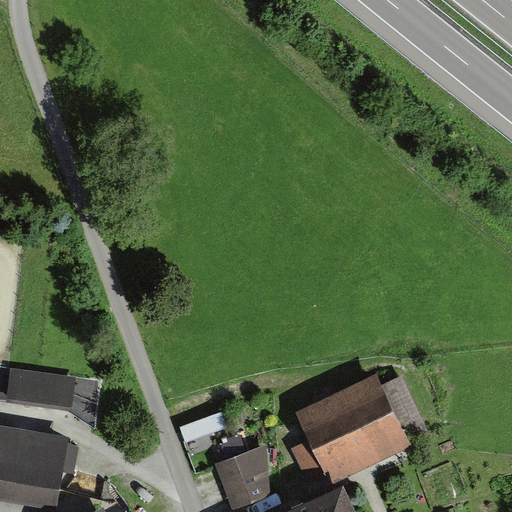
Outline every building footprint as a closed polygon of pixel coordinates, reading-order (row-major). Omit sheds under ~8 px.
[(89,376),(16,369),(13,402),(86,409),(89,376)] [(307,420),(335,480),(415,442),(387,382),(307,420)] [(185,431),(190,445),(239,427),(234,413),(185,431)] [(83,438),(0,427),(0,499),(74,509),(83,438)] [(266,450),(227,464),(242,508),(281,494),(266,450)] [(461,468),(442,475),(452,503),(471,495),(461,468)] [(300,511),(367,511),(357,488),(300,511)]
